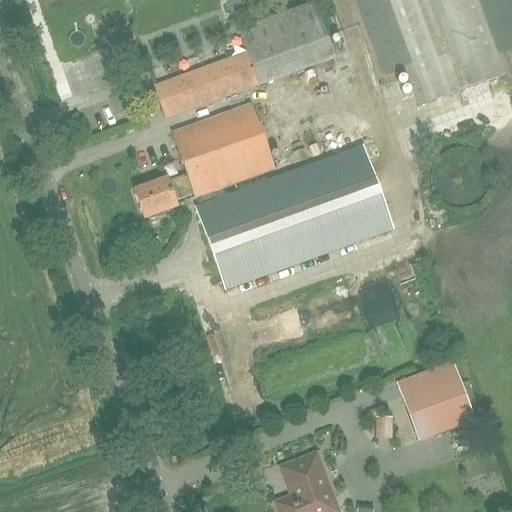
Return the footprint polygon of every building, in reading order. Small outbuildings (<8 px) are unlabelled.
[(379,0),(418,106),(509,73),(482,0),(379,0)] [(164,117),(332,57),(313,4),(238,31),(246,53),(153,86),(164,117)] [(165,179),(132,191),(142,218),(176,206),(173,201),(192,194),(193,197),(194,197),(198,208),(196,209),(225,290),(390,230),(361,149),(294,173),(237,194),(233,183),(272,169),(253,115),(249,105),(170,133),(186,178),(167,185),(165,179)] [(430,169),(429,178),(430,188),(434,196),(441,203),(450,207),(459,209),(469,207),(477,203),(484,196),(488,188),(490,178),(488,169),(484,160),(477,154),(468,149),(459,148),(450,149),(441,153),(434,160),(430,169)] [(396,384),(403,405),(418,443),(474,422),(460,384),(451,363),(396,384)] [(281,469),(292,498),(276,504),(279,511),(335,511),(314,457),(281,469)]
